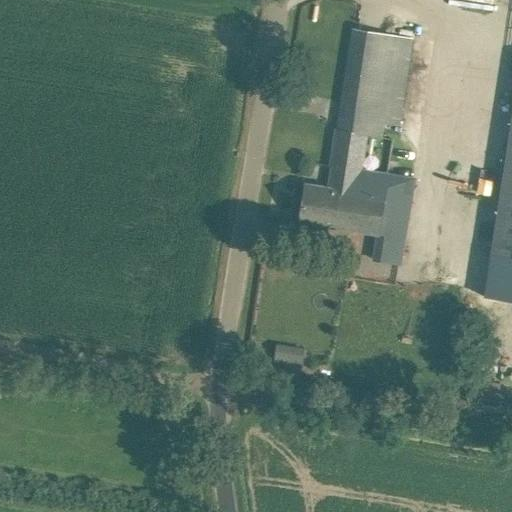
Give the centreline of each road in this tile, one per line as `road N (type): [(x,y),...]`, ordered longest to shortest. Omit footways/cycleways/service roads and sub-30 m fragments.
road 1 (tertiary): [(279,0),(219,383)]
road 2 (track): [(219,383),(0,347)]
road 3 (tertiary): [(227,511),(219,383)]
